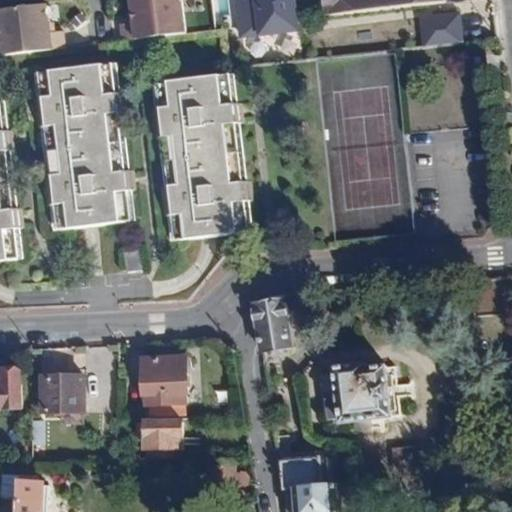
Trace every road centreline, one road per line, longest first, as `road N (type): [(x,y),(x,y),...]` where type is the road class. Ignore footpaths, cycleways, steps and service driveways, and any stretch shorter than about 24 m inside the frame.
road 1 (residential): [(224,299),(265,270),(511,253)]
road 2 (residential): [(0,330),(157,324),(224,299)]
road 3 (residential): [(224,299),(240,320),(273,511)]
